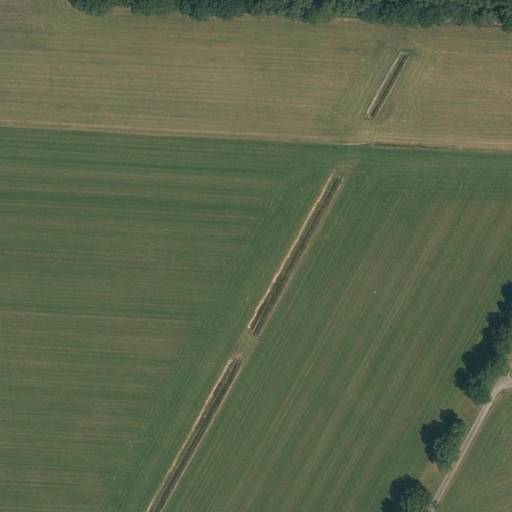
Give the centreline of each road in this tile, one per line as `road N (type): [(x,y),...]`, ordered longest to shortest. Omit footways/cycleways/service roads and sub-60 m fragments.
road 1 (unknown): [(511,144),(358,136)]
road 2 (unclassified): [(430,511),(502,385)]
